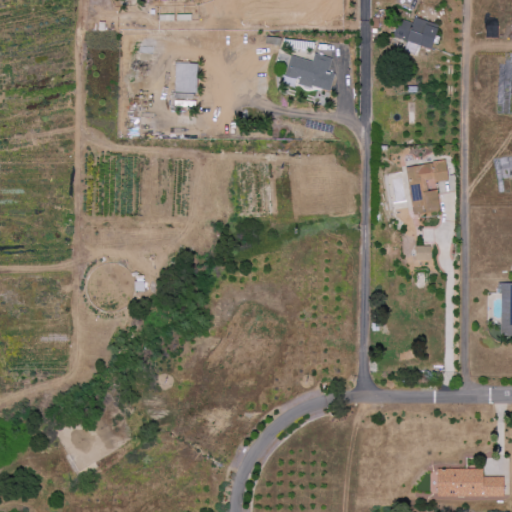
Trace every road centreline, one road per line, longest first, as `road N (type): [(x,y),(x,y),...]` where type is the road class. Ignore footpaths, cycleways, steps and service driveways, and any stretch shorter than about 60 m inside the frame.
road 1 (residential): [(511,397),(330,400)]
road 2 (residential): [(330,400),(284,423),(254,454),(235,511)]
